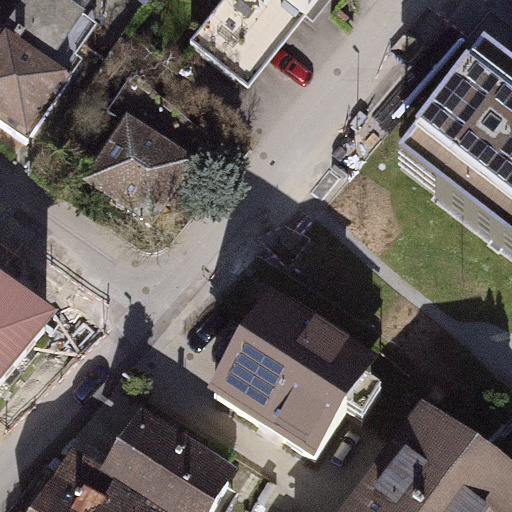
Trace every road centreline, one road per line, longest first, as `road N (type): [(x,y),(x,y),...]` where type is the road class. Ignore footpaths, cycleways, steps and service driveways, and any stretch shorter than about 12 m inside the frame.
road 1 (residential): [(441,0),(218,260),(150,325)]
road 2 (residential): [(150,325),(0,483)]
road 3 (residential): [(0,217),(150,325)]
